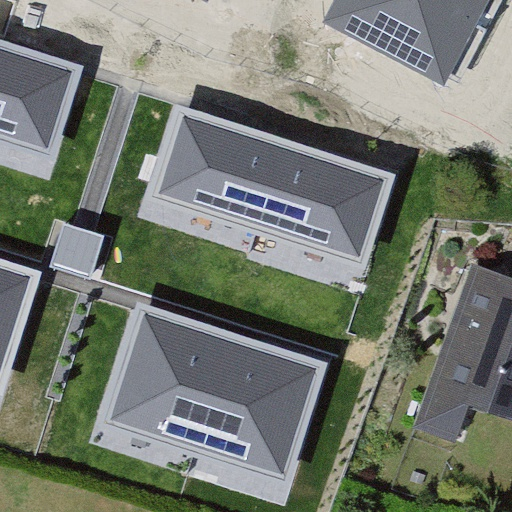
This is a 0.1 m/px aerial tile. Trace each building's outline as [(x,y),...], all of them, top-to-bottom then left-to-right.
[(491,0),(339,0),(328,23),(447,85),(491,0)] [(78,70),(0,44),(0,141),(49,158),(78,70)] [(390,176),(183,109),(154,197),(361,264),(390,176)] [(511,283),(501,280),(459,265),(402,426),(444,441),(458,403),(502,419),(511,422),(511,283)] [(37,278),(0,266),(0,390),(1,391),(37,278)] [(327,367),(144,309),(109,422),(291,480),(327,367)]
